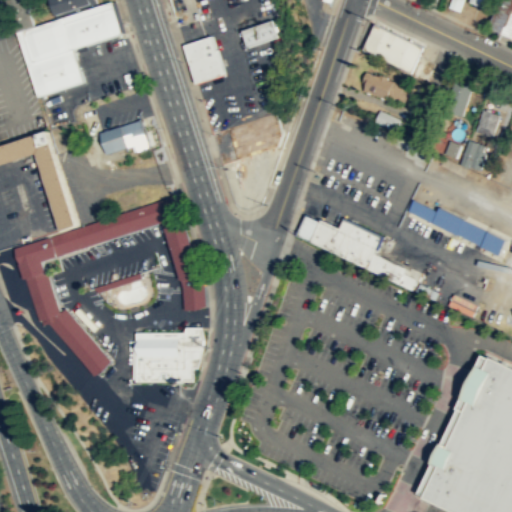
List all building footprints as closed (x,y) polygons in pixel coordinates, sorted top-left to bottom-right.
[(98,2),(97,0),(50,0),(55,16),(98,2)] [(115,0),(125,32),(76,48),(74,48),(64,16),(115,0)] [(511,0),(500,0),(489,25),(511,36),(511,0)] [(40,95),(85,80),(87,80),(76,48),(74,48),(64,16),(19,31),(40,95)] [(282,35),(276,18),(245,28),(250,46),(282,35)] [(413,71),(365,48),(378,22),(427,45),(413,71)] [(186,43),(199,82),(230,72),(222,47),(219,48),(215,34),(186,43)] [(404,100),(408,88),(401,85),(402,83),(366,70),(362,81),(366,82),(364,89),(387,98),(388,96),(404,100)] [(445,111),(461,117),(473,84),(458,78),(445,111)] [(492,135),(500,113),(483,107),(476,130),(492,135)] [(400,118),(380,109),(375,120),(395,129),(400,118)] [(287,131),(282,145),(239,158),(228,126),(278,110),(287,131)] [(102,131),(102,132),(109,153),(134,144),(136,150),(149,146),(153,145),(144,118),(102,131)] [(83,224),(51,129),(0,145),(0,163),(39,151),(64,226),(65,229),(83,224)] [(462,162),(482,168),(488,152),(485,150),(487,144),(471,138),(462,162)] [(464,143),(451,139),(447,153),(459,156),(464,143)] [(94,375),(49,321),(43,324),(16,247),(173,196),(178,194),(205,281),(184,286),(182,278),(183,278),(165,221),(44,260),(62,311),(68,308),(114,360),(104,369),(94,375)] [(511,239),(502,254),(411,210),(417,198),(441,210),(444,205),(511,239)] [(415,289),(419,278),(407,272),(409,267),(378,252),(387,235),(347,217),(343,226),(323,217),(322,220),(309,213),(299,234),(359,263),(415,289)] [(200,366),(206,341),(203,326),(188,326),(187,331),(137,331),(137,381),(195,378),(195,366),(200,366)] [(511,511),(511,364),(492,355),(491,357),(483,353),(430,498),(460,511),(511,511)]
